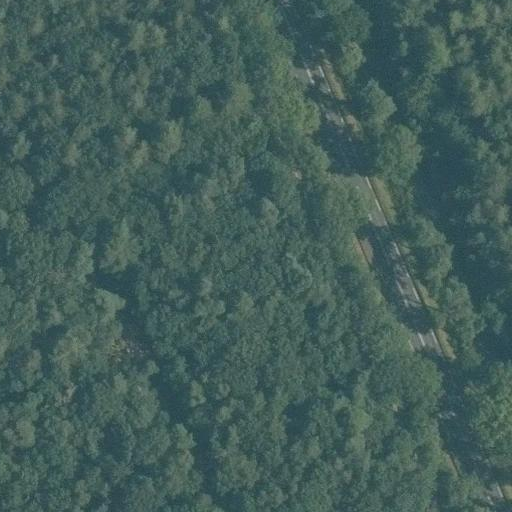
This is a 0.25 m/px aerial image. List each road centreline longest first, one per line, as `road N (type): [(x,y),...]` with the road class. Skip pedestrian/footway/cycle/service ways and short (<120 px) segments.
road 1 (secondary): [(494,511),(277,0)]
road 2 (unknown): [(0,167),(140,331),(220,511)]
